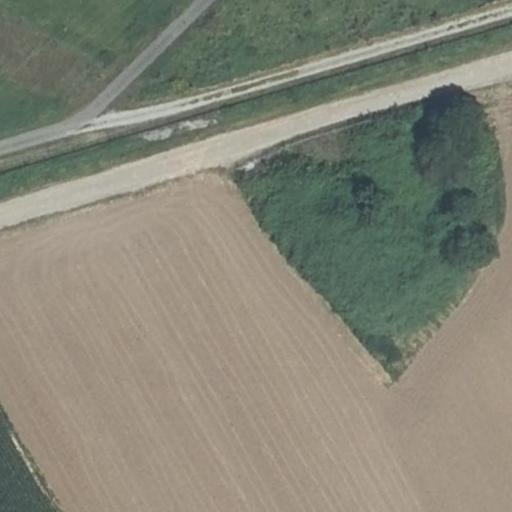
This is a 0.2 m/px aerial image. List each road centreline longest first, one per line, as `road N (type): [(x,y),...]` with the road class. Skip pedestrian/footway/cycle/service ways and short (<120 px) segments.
road 1 (unclassified): [(511,62),(0,214)]
road 2 (track): [(92,113),(207,0)]
